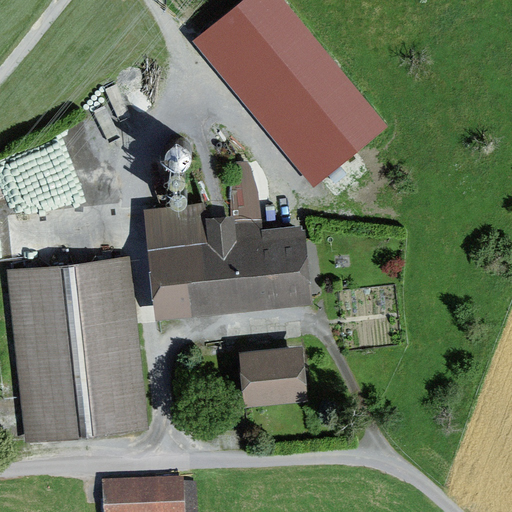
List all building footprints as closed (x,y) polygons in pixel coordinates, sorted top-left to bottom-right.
[(226,0),(196,24),(314,176),(392,116),(301,0),(226,0)] [(251,151),(221,160),(233,198),(262,189),(251,151)] [(144,209),(159,323),(319,302),(308,225),(243,234),(241,216),(209,220),(207,201),(144,209)] [(129,257),(4,271),(24,442),(149,428),(129,257)] [(310,345),(238,352),(244,407),(315,400),(310,345)] [(191,511),(201,511),(200,475),(190,476),(191,511)] [(185,511),(184,480),(104,482),(104,511),(185,511)]
